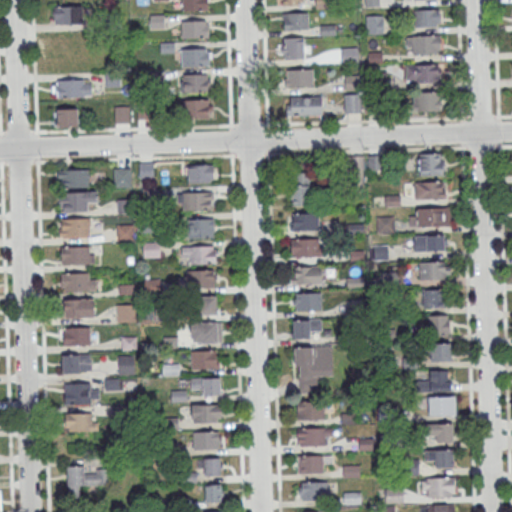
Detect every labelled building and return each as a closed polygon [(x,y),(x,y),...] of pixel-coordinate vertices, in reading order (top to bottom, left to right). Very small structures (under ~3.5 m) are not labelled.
[(183,0),(208,0),(209,10),(183,11),(183,0)] [(316,0),(329,0),(330,9),(317,9),(316,0)] [(365,0),(379,0),(379,8),(366,8),(365,0)] [(54,5),(54,24),(83,24),(83,5),(54,5)] [(415,10),(440,10),(441,27),(415,28),(415,10)] [(287,12),(288,31),(310,30),(309,12),(287,12)] [(104,15),(120,15),(120,28),(104,28),(104,15)] [(150,15),(165,15),(165,29),(151,29),(150,15)] [(367,17),(383,16),(384,34),(367,35),(367,17)] [(182,22),(206,21),(207,24),(209,24),(209,38),(183,39),(182,22)] [(321,26),(337,25),(337,35),(321,36),(321,26)] [(53,32),(53,48),(81,48),(81,32),(53,32)] [(412,37),(441,36),(441,50),(438,50),(438,54),(413,54),(412,37)] [(284,38),(285,60),(305,59),(305,38),(284,38)] [(175,42),(175,53),(161,53),(161,43),(175,42)] [(342,48),(358,48),(359,62),(343,63),(342,48)] [(182,49),(207,49),(207,52),(210,52),(210,66),(182,67),(182,49)] [(54,52),(54,69),(92,69),(92,52),(54,52)] [(368,53),(384,52),(385,62),(369,63),(368,53)] [(406,65),(440,64),(441,82),(415,82),(415,80),(406,80),(406,65)] [(288,70),(288,88),(315,87),(314,70),(288,70)] [(145,72),(161,72),(161,85),(145,85),(145,72)] [(370,73),(386,72),(386,88),(371,89),(370,73)] [(107,73),(123,73),(123,86),(107,87),(107,73)] [(183,75),(209,74),(209,78),(211,78),(211,92),(184,92),(183,75)] [(345,75),(361,74),(361,90),(345,91),(345,75)] [(91,79),(53,79),(53,96),(91,96),(91,79)] [(415,94),(440,93),(441,111),(415,111),(415,94)] [(345,95),(360,94),(361,114),(345,114),(345,95)] [(291,98),(291,104),(287,105),(287,117),(323,115),(322,97),(291,98)] [(182,101),(208,100),(208,104),(210,104),(211,117),(183,118),(182,101)] [(129,105),(114,105),(114,122),(129,122),(129,105)] [(78,108),(55,108),(55,126),(78,126),(78,108)] [(443,175),(443,153),(419,153),(419,175),(443,175)] [(378,156),(370,156),(370,168),(378,168),(378,156)] [(140,162),(140,177),(152,177),(152,162),(140,162)] [(213,164),(185,164),(185,181),(213,181),(213,164)] [(130,186),(130,168),(114,168),(114,186),(130,186)] [(61,171),(88,170),(89,188),(62,188),(61,171)] [(291,172),(291,206),(309,206),(309,172),(291,172)] [(444,198),(444,181),(414,181),(414,199),(444,198)] [(184,193),(211,192),(212,210),(184,211),(184,193)] [(61,194),(97,193),(97,202),(89,203),(89,211),(62,212),(61,194)] [(449,226),(449,208),(415,208),(415,226),(449,226)] [(319,230),(319,212),(291,212),(291,230),(319,230)] [(378,217),(394,217),(395,231),(379,231),(378,217)] [(63,219),(90,218),(91,236),(63,237),(63,219)] [(188,220),(214,219),(215,237),(189,239),(188,220)] [(444,236),(413,236),(413,251),(444,251),(444,236)] [(323,239),(291,239),(291,258),(323,258),(323,239)] [(374,245),(388,245),(389,259),(374,259),(374,245)] [(62,248),(89,247),(89,255),(95,255),(95,265),(62,266),(62,248)] [(182,248),(214,247),(214,249),(217,249),(217,264),(191,265),(190,258),(182,258),(182,248)] [(447,263),(419,263),(419,279),(447,279),(447,263)] [(292,268),(292,284),(322,284),(322,268),(292,268)] [(188,271),(215,270),(216,288),(188,289),(188,271)] [(382,272),(398,272),(398,286),(382,286),(382,272)] [(62,274),(89,273),(89,280),(96,280),(97,291),(65,292),(65,288),(62,288),(62,274)] [(347,277),(363,277),(363,287),(347,288),(347,277)] [(422,290),(422,307),(446,307),(446,290),(422,290)] [(320,294),(293,294),(293,312),(320,312),(320,294)] [(191,297),(191,314),(216,314),(216,297),(191,297)] [(65,301),(94,300),(95,318),(66,319),(65,301)] [(348,300),(364,300),(365,314),(348,314),(348,300)] [(134,321),(134,304),(117,304),(117,321),(134,321)] [(449,315),(429,315),(429,334),(449,334),(449,315)] [(293,321),(293,339),(311,339),(311,331),(320,331),(320,321),(293,321)] [(221,322),(191,322),(191,342),(221,342),(221,322)] [(351,327),(367,326),(368,341),(351,341),(351,327)] [(63,329),(91,328),(91,345),(64,346),(63,329)] [(451,342),(430,342),(430,361),(451,361),(451,342)] [(296,348),(333,347),(333,376),(301,377),(300,366),(296,366),(296,348)] [(217,350),(191,350),(191,369),(217,369),(217,350)] [(63,355),(90,354),(91,372),(64,373),(63,355)] [(134,355),(118,355),(118,373),(134,373),(134,355)] [(451,370),(429,370),(429,381),(416,381),(416,391),(451,391),(451,370)] [(201,395),(220,395),(220,379),(191,379),(191,391),(201,391),(201,395)] [(64,385),(92,384),(92,401),(65,402),(64,385)] [(455,415),(455,396),(429,396),(429,415),(455,415)] [(297,403),(324,402),(325,420),(298,421),(297,403)] [(193,406),(222,405),(222,419),(218,419),(218,423),(194,424),(193,406)] [(380,408),(396,408),(397,422),(380,422),(380,408)] [(341,413),(358,412),(358,424),(342,424),(341,413)] [(65,430),(95,430),(95,413),(65,413),(65,430)] [(453,440),(453,423),(426,423),(426,440),(453,440)] [(297,429),(325,428),(325,446),(298,447),(297,429)] [(193,432),(221,431),(221,449),(194,450),(193,432)] [(381,435),(397,435),(397,449),(381,449),(381,435)] [(360,439),(374,438),(375,450),(360,450),(360,439)] [(454,449),(426,449),(426,459),(433,459),(433,467),(454,467),(454,449)] [(297,454),(297,472),(323,472),(323,454),(297,454)] [(204,459),(204,476),(219,476),(219,459),(204,459)] [(405,460),(420,460),(421,476),(406,476),(405,460)] [(344,466),(360,465),(360,477),(344,478),(344,466)] [(106,468),(96,468),(96,474),(85,474),(85,466),(67,466),(67,494),(79,494),(79,485),(106,485),(106,468)] [(422,477),(422,496),(455,496),(455,477),(422,477)] [(302,483),(329,482),(330,500),(302,501),(302,483)] [(205,484),(205,502),(221,502),(221,484),(205,484)] [(386,489),(404,489),(404,502),(386,503),(386,489)] [(344,493),(361,492),(361,504),(345,504),(344,493)]
